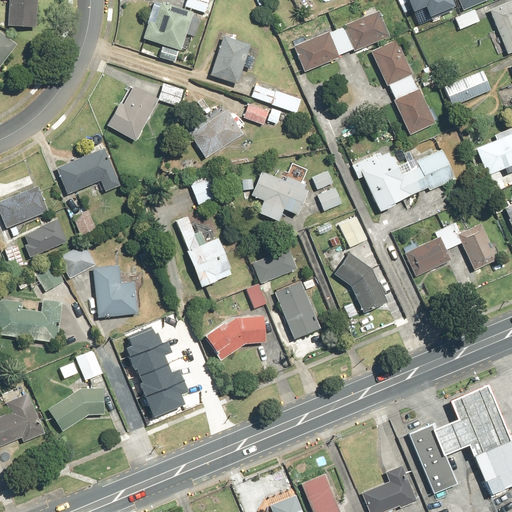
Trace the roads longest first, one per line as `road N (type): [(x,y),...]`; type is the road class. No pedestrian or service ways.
road 1 (primary): [(511,331),(80,511)]
road 2 (residential): [(87,0),(66,79),(0,139)]
